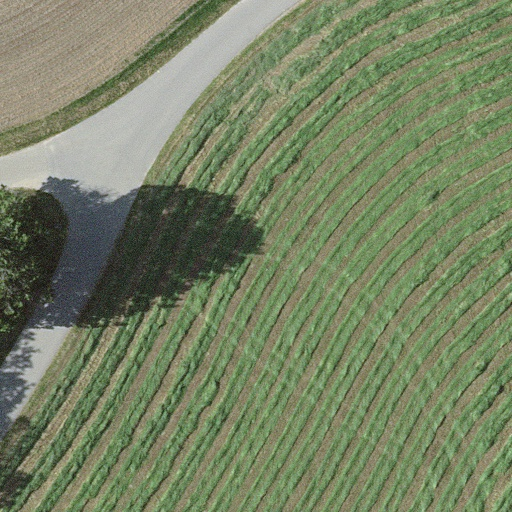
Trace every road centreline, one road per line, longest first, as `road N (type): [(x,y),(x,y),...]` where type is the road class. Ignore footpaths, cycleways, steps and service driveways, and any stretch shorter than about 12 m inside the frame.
road 1 (tertiary): [(0,400),(49,324),(163,105)]
road 2 (unclassified): [(0,172),(163,105)]
road 3 (tertiary): [(272,0),(163,105)]
